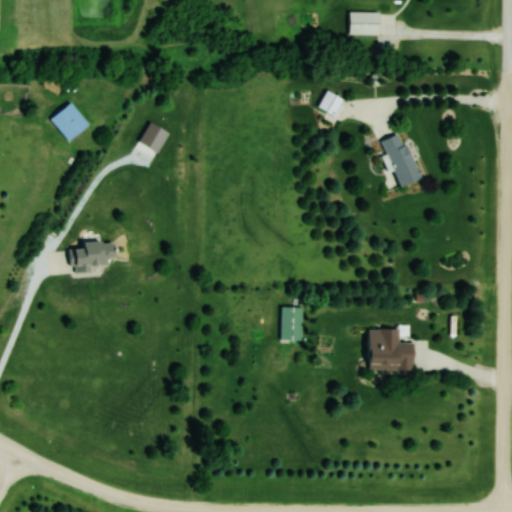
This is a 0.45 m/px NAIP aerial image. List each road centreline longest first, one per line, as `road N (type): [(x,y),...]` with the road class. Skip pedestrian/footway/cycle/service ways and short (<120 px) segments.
road 1 (residential): [(504,511),(142,504),(78,485),(0,442)]
road 2 (residential): [(504,511),(509,72)]
